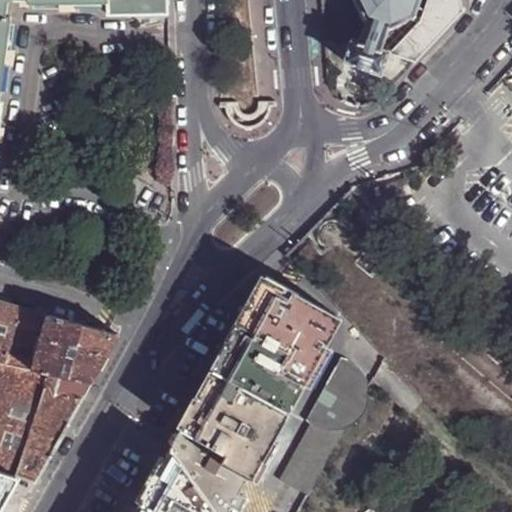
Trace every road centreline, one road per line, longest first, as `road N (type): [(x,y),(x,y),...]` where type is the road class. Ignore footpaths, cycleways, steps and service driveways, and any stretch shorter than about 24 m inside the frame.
road 1 (residential): [(166,311),(61,511)]
road 2 (residential): [(511,2),(392,131)]
road 3 (residential): [(194,97),(192,236)]
road 4 (residential): [(295,0),(305,125)]
